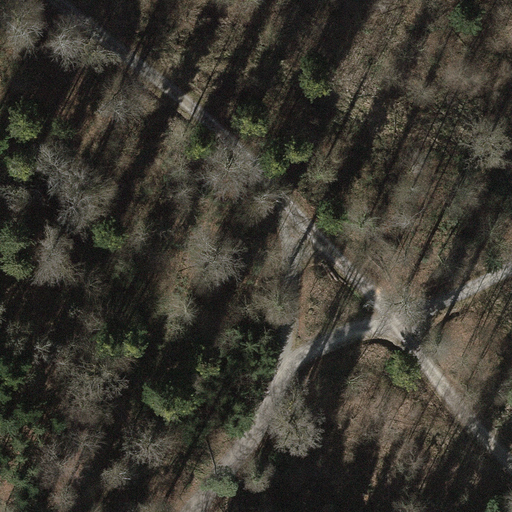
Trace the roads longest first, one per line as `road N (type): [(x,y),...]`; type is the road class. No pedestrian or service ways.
road 1 (track): [(391,319),(300,215),(151,70),(56,0)]
road 2 (track): [(511,463),(391,319)]
road 3 (track): [(286,360),(259,423),(192,511)]
road 4 (track): [(300,215),(286,360)]
road 5 (track): [(511,269),(391,319)]
